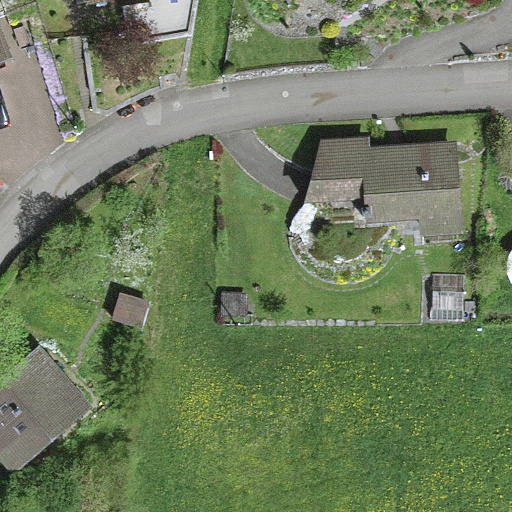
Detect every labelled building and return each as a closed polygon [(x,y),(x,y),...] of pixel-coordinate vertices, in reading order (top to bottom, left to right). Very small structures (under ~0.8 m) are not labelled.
[(0,20),(0,71),(16,66),(0,20)] [(321,137),(310,203),(360,201),(361,220),(410,218),(410,231),(451,229),(448,145),(362,148),(362,136),(321,137)] [(437,279),(437,315),(458,316),(458,279),(437,279)] [(120,293),(112,314),(136,322),(144,301),(120,293)] [(223,297),(223,311),(241,310),(240,296),(223,297)] [(35,355),(0,386),(0,462),(11,474),(82,408),(35,355)]
